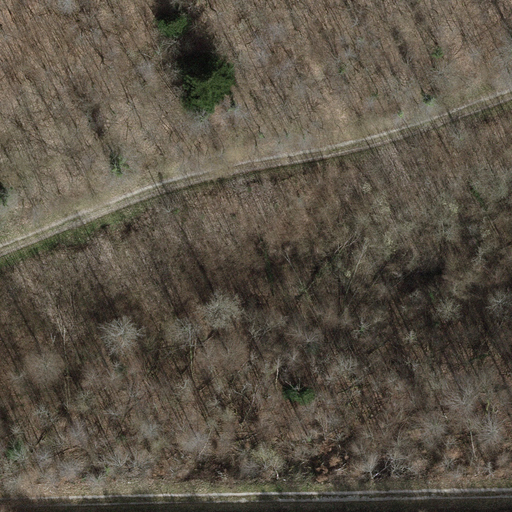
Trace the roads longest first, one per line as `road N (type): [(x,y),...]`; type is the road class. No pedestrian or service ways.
road 1 (track): [(0,250),(71,219),(329,161),(511,86)]
road 2 (track): [(0,501),(511,497)]
